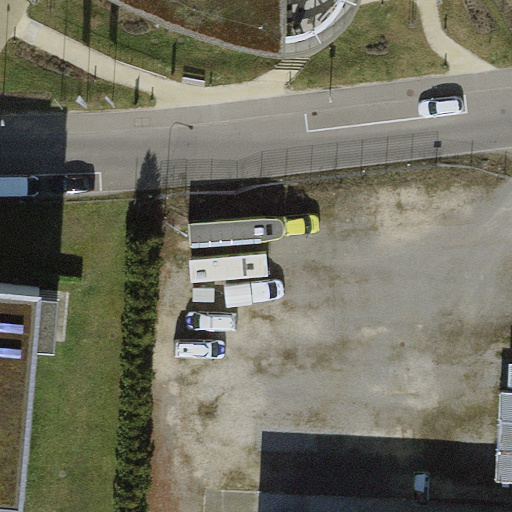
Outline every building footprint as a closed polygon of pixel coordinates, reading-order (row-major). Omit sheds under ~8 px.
[(164,0),(225,24),(299,34),(329,28),(359,18),(367,0),(164,0)] [(38,511),(57,297),(0,292),(0,511),(38,511)] [(511,392),(503,392),(499,481),(511,482),(511,392)] [(511,511),(511,501),(430,499),(434,407),(406,406),(405,431),(260,423),(256,494),(259,494),(258,511),(511,511)] [(180,504),(181,474),(160,473),(158,511),(216,511),(217,506),(180,504)]
